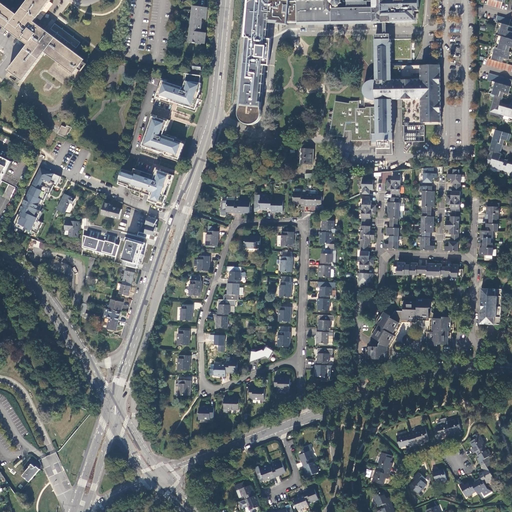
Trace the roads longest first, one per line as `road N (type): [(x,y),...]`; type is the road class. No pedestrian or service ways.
road 1 (residential): [(300,361),(304,221),(235,226),(200,335),(202,380),(210,390),(290,361)]
road 2 (primary): [(119,410),(183,222)]
road 3 (tertiary): [(0,257),(55,318),(107,411)]
road 4 (primary): [(225,0),(216,102),(196,169)]
road 5 (residential): [(386,256),(379,297),(359,302),(357,367),(367,394)]
road 6 (primary): [(172,218),(128,352)]
road 7 (tertiary): [(86,354),(43,289),(0,250)]
road 8 (tertiary): [(279,429),(162,475)]
road 9 (residential): [(411,511),(403,490),(410,464),(453,448),(465,469)]
